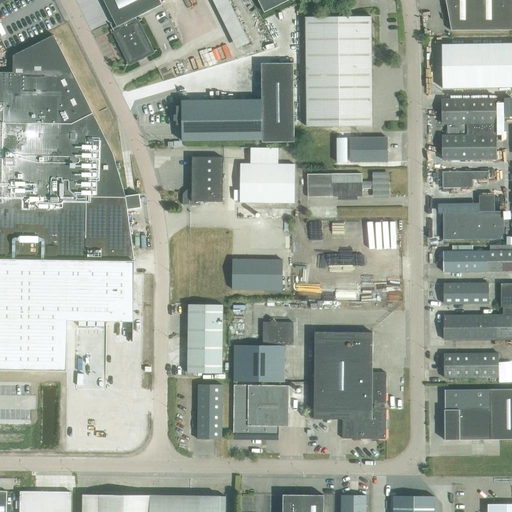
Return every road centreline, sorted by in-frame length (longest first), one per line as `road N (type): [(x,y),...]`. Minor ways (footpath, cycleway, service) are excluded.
road 1 (unclassified): [(408,0),(417,467),(159,465)]
road 2 (unclassified): [(159,465),(158,218),(144,160),(68,0)]
road 3 (unclassified): [(159,465),(0,463)]
